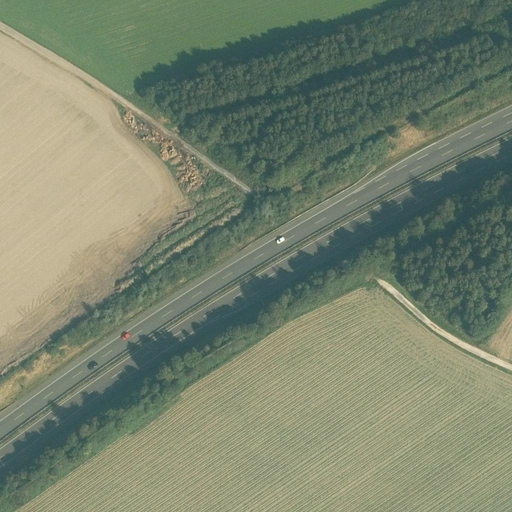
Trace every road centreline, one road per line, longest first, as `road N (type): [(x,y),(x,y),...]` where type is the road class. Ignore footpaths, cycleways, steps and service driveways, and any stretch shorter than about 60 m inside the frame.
road 1 (motorway): [(511,117),(285,237),(0,429)]
road 2 (motorway): [(0,457),(248,286),(493,152)]
road 3 (track): [(245,190),(108,90),(0,27)]
road 4 (track): [(511,367),(438,329),(377,280)]
